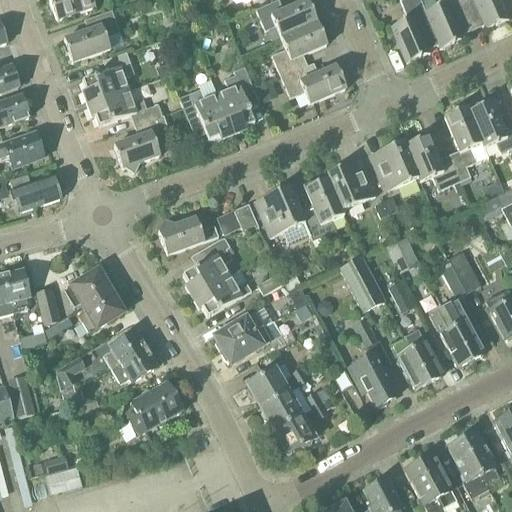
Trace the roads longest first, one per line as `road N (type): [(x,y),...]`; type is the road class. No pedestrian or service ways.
road 1 (residential): [(261,510),(204,392),(102,219)]
road 2 (residential): [(102,219),(387,108)]
road 3 (residential): [(261,510),(511,377)]
road 4 (residential): [(13,0),(102,219)]
road 5 (residential): [(387,108),(511,55)]
